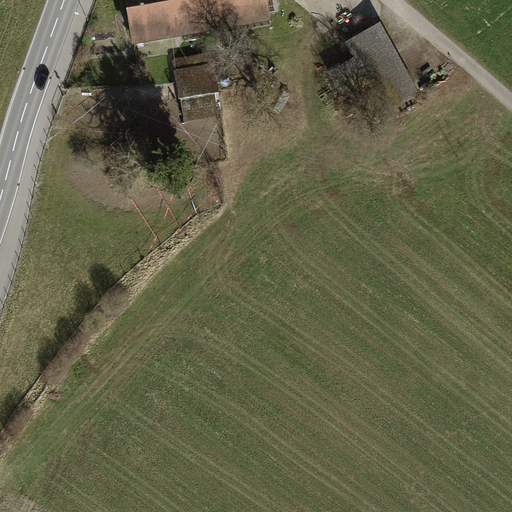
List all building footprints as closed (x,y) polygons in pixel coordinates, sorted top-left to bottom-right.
[(171,32),(165,0),(125,0),(132,38),(171,32)] [(165,0),(171,32),(182,30),(184,39),(203,36),(201,27),(268,15),(265,0),(165,0)] [(412,95),(376,30),(348,45),(384,111),(412,95)] [(367,84),(354,59),(329,73),(343,97),(367,84)] [(212,67),(177,73),(181,97),(216,91),(212,67)]
